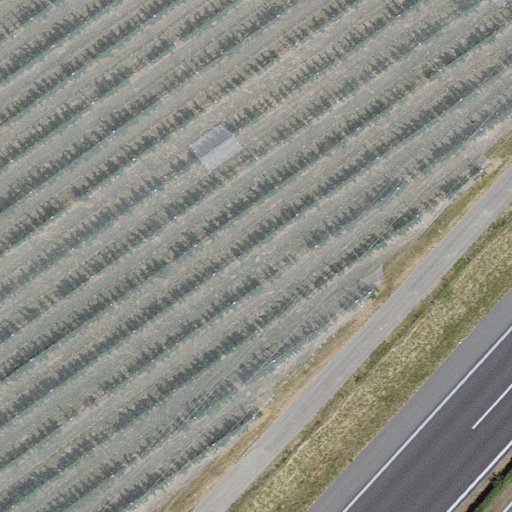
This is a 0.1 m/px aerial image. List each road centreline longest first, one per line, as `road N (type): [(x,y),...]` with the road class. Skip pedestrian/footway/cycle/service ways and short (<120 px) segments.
road 1 (track): [(205,511),(511,182)]
road 2 (motorway): [(511,385),(396,511)]
